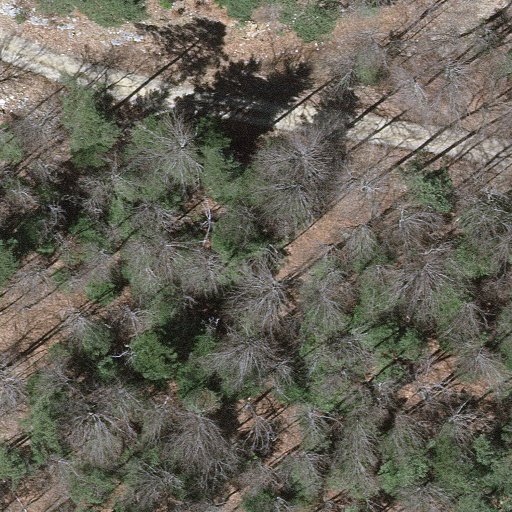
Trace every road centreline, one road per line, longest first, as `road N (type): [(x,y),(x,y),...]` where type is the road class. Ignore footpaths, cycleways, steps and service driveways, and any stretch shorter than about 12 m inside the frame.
road 1 (track): [(0,47),(145,98),(511,157)]
road 2 (track): [(145,98),(316,42),(460,14),(511,18)]
